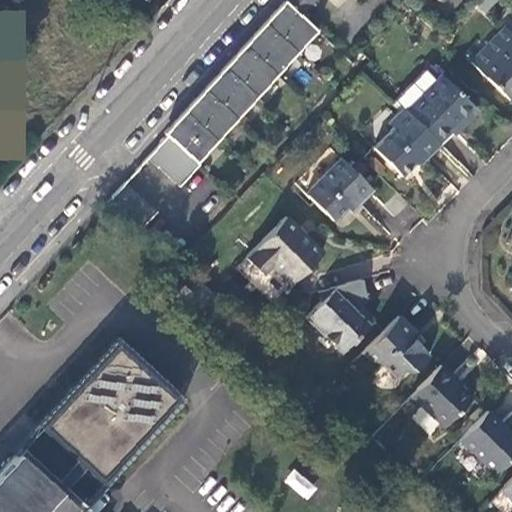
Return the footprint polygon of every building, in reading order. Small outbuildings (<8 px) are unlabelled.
[(284,0),(284,1),(287,4),(301,16),(316,0),(284,0)] [(316,31),(301,16),(287,4),(284,1),(264,23),(296,52),(316,31)] [(296,52),(264,23),(244,45),(276,74),(296,52)] [(511,30),(506,25),(471,61),(510,99),(511,97),(511,30)] [(276,74),(244,45),(223,67),(256,96),(276,74)] [(256,96),(223,67),(213,78),(203,89),(236,118),(256,96)] [(440,75),(406,109),(438,140),(459,119),(463,124),(476,110),(440,75)] [(236,118),(203,89),(183,111),(187,114),(216,140),(236,118)] [(420,162),(440,142),(438,140),(406,109),(403,106),(388,122),(392,127),(373,146),(401,175),(412,164),(420,162)] [(196,162),(216,140),(187,114),(166,135),(198,164),(199,164),(196,162)] [(147,157),(179,186),(198,164),(166,135),(147,157)] [(306,191),(334,219),(355,198),(359,201),(373,187),(340,156),(306,191)] [(156,210),(124,181),(104,203),(137,232),(156,210)] [(271,265),(290,282),(319,251),(283,216),(245,256),(262,274),(271,265)] [(366,299),(360,278),(319,291),(320,300),(305,315),(341,350),(373,318),(365,307),(363,307),(361,303),(363,302),(366,299)] [(168,290),(197,314),(214,294),(198,280),(188,291),(176,281),(168,290)] [(412,330),(398,315),(360,352),(367,359),(378,360),(384,365),(412,330)] [(415,332),(412,330),(384,365),(395,377),(407,364),(413,369),(428,353),(416,341),(412,336),(415,332)] [(412,336),(416,341),(420,338),(415,332),(412,336)] [(178,400),(118,346),(64,404),(41,429),(101,484),(178,400)] [(451,377),(440,365),(413,392),(445,424),(469,398),(449,379),(451,377)] [(511,455),(511,437),(485,411),(459,438),(494,474),(511,455)] [(17,455),(0,472),(0,511),(69,511),(73,508),(17,455)] [(293,468),(283,481),(308,500),(317,487),(293,468)] [(511,476),(500,489),(511,501),(511,476)] [(108,484),(88,506),(93,511),(132,511),(134,511),(108,484)]
